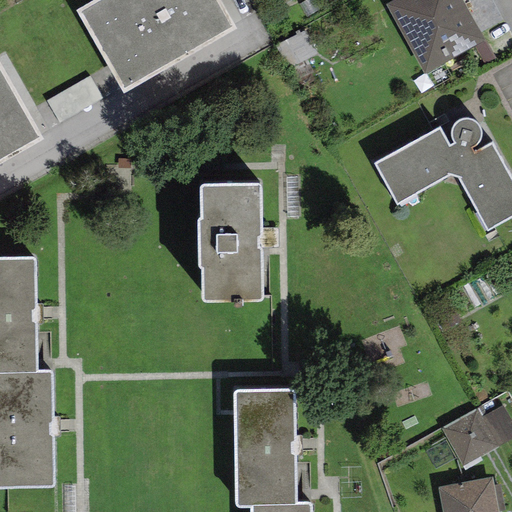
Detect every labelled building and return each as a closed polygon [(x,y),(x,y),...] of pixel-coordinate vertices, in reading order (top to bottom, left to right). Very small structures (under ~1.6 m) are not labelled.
[(236,29),(219,0),(96,0),(77,11),(123,93),(236,29)] [(462,0),(393,0),(385,5),(424,75),(475,47),(485,41),(462,0)] [(318,55),(305,30),(274,46),(287,71),(318,55)] [(485,41),(475,47),(487,69),(498,63),(485,41)] [(0,163),(42,140),(0,66),(0,163)] [(90,76),(46,101),(59,123),(103,98),(90,76)] [(477,144),(481,137),(481,129),(477,122),(469,118),(461,118),(454,122),(450,129),(451,138),(454,144),(449,147),(439,128),(374,163),(397,205),(448,174),(458,177),(486,231),(511,216),(511,179),(492,144),(474,153),(471,148),(477,144)] [(259,184),(201,185),(202,218),(197,218),(198,268),(201,268),(202,302),(262,301),(259,184)] [(34,258),(0,258),(0,375),(37,374),(37,372),(34,258)] [(51,371),(37,372),(37,374),(0,375),(0,489),(54,488),(51,371)] [(293,390),(234,391),(236,507),(250,507),(295,506),(295,502),(293,390)] [(478,408),(441,428),(462,467),(511,439),(511,422),(503,405),(482,416),(478,408)] [(491,477),(437,487),(441,511),(497,511),(493,486),(491,477)] [(500,485),(493,486),(497,511),(502,511),(505,511),(500,485)] [(311,511),(311,502),(295,502),(295,506),(250,507),(250,511),(311,511)]
